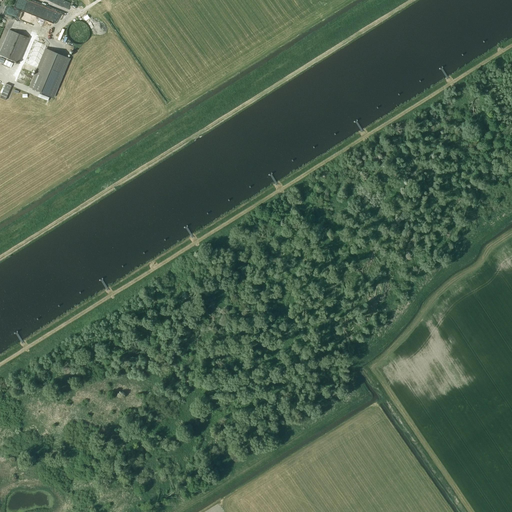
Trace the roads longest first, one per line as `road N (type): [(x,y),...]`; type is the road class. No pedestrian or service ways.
road 1 (track): [(0,365),(511,48)]
road 2 (track): [(0,259),(410,0)]
